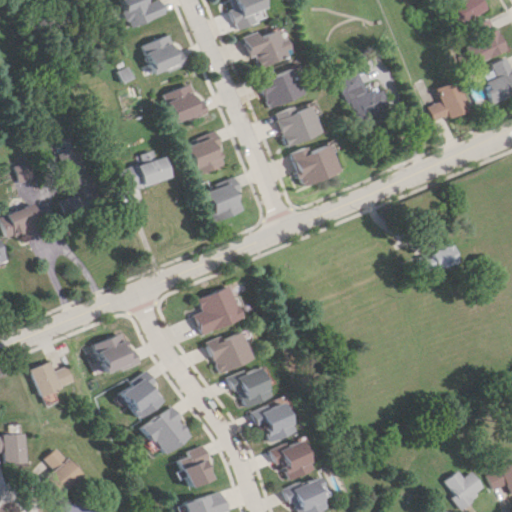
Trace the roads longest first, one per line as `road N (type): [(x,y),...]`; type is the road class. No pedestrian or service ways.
road 1 (tertiary): [(511,131),(0,350)]
road 2 (residential): [(254,511),(224,430),(136,290)]
road 3 (residential): [(188,0),(283,229)]
